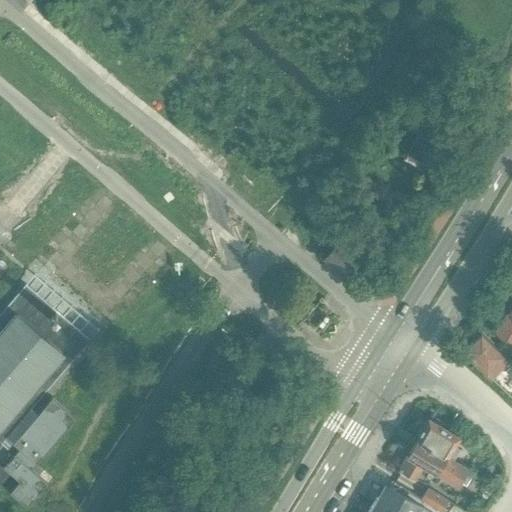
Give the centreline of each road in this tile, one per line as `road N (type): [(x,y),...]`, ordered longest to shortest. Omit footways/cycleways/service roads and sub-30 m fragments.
road 1 (secondary): [(511,141),(389,333)]
road 2 (secondary): [(389,333),(278,511)]
road 3 (secondary): [(413,354),(511,194)]
road 4 (secondary): [(313,511),(413,354)]
road 5 (residential): [(511,434),(413,354)]
